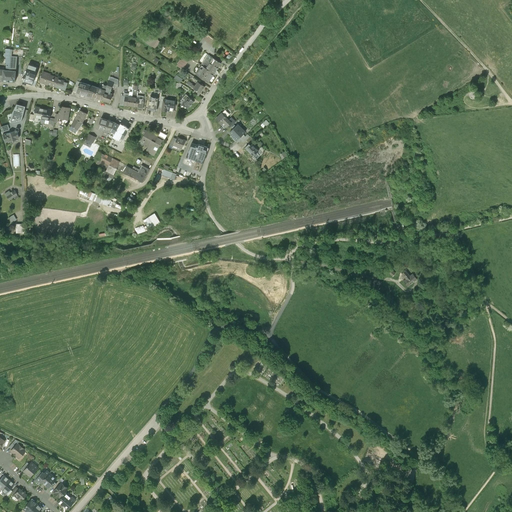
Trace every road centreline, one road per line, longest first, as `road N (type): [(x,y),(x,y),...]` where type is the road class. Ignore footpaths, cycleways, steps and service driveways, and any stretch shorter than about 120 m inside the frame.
road 1 (track): [(150,425),(212,334),(250,327),(269,336),(316,389),(411,452),(404,511)]
road 2 (track): [(465,511),(498,460),(495,339),(466,257),(444,231)]
road 3 (track): [(511,217),(403,238),(332,238),(285,259)]
road 4 (residential): [(175,123),(57,96),(0,99)]
